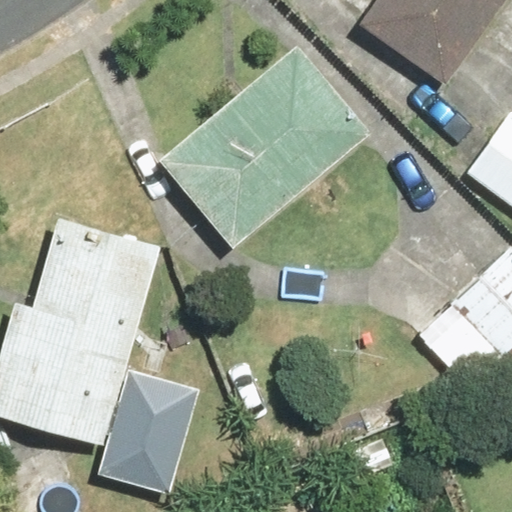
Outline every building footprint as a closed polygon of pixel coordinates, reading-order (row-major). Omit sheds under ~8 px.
[(369,0),(350,29),(437,88),(496,0),(369,0)] [(299,20),(157,136),(233,228),(374,112),(299,20)] [(511,110),(466,172),(511,206),(511,110)] [(0,397),(107,426),(163,224),(59,195),(35,284),(14,278),(0,330),(0,397)] [(511,344),(511,254),(506,249),(417,335),(468,387),(511,344)] [(124,369),(104,449),(96,476),(170,495),(198,389),(124,369)] [(275,511),(271,502),(247,511),(275,511)]
